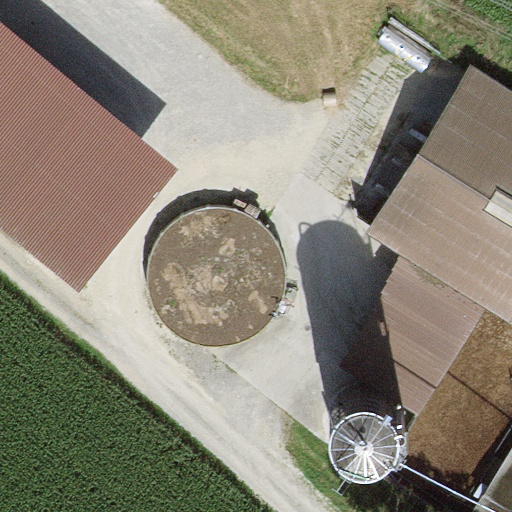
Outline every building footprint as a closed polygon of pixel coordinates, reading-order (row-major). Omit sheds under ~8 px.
[(0,16),(0,223),(79,290),(182,170),(0,16)] [(511,97),(472,72),(373,228),(403,247),(327,366),(418,424),(488,314),(511,329),(511,97)] [(145,268),(146,291),(154,314),(170,333),(191,345),(215,350),(239,346),(261,335),(277,316),(287,294),(288,269),(282,247),(269,229),(250,215),(229,207),(206,207),(184,214),(165,228),(152,246),(145,268)] [(341,461),(349,471),(366,479),(379,478),(388,474),(399,463),(403,450),(401,435),(393,423),(383,417),(373,415),(363,415),(354,419),(347,425),(341,433),(339,442),(338,451),(341,461)] [(511,511),(511,462),(480,511),(511,511)]
